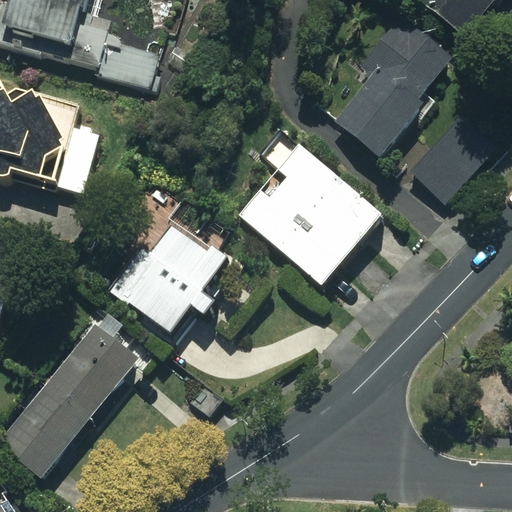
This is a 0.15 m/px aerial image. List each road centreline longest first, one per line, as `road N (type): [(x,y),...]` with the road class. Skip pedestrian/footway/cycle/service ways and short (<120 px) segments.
road 1 (unknown): [(480,265),(293,111),(282,63),(303,0)]
road 2 (residential): [(511,230),(323,425)]
road 3 (residential): [(323,425),(392,467),(511,478)]
road 4 (residential): [(323,425),(173,511)]
